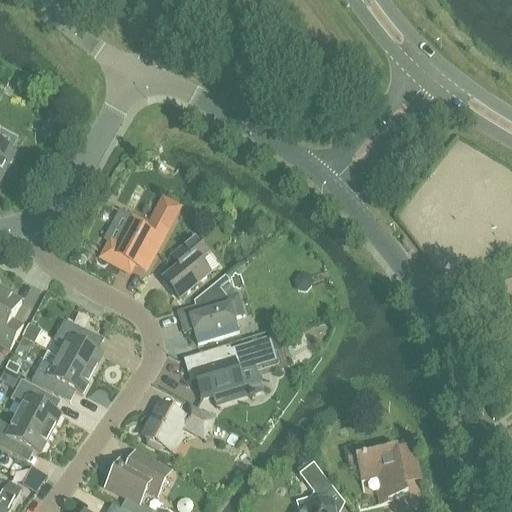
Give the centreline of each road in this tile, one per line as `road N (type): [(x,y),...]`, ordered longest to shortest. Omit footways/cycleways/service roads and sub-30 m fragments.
road 1 (residential): [(53,511),(151,369),(150,337),(137,314),(51,266),(28,223)]
road 2 (residential): [(494,511),(465,390),(435,319),(396,258),(333,186)]
road 3 (residential): [(333,186),(196,98),(136,76)]
road 4 (residential): [(28,223),(63,196),(136,76)]
road 5 (residential): [(333,186),(426,82)]
road 6 (unclassified): [(136,76),(39,0)]
